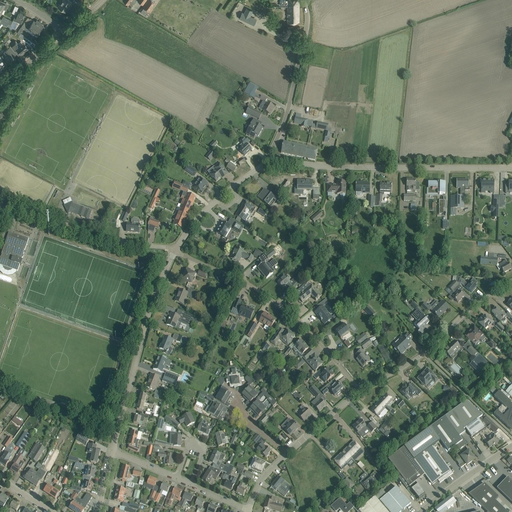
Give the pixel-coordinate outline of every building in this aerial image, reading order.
[(72,2),(68,0),(63,0),(61,3),(59,7),(65,12),(72,2)] [(152,0),(148,0),(143,7),(149,12),(156,2),(152,0)] [(299,8),(288,7),(287,24),(294,25),(294,22),(299,22),(299,11),(299,8)] [(250,13),(245,9),(239,17),(244,21),(250,13)] [(19,12),(16,11),(15,14),(13,20),(21,24),(25,15),(22,14),(23,11),(21,10),(19,12)] [(8,23),(2,19),(0,22),(0,29),(1,28),(0,26),(0,25),(2,23),(7,26),(8,23)] [(23,29),(31,34),(39,22),(36,20),(35,21),(33,20),(30,25),(27,23),(23,29)] [(39,22),(31,34),(33,35),(35,33),(38,35),(43,26),(41,25),(42,24),(39,22)] [(10,45),(12,48),(15,52),(18,49),(21,54),(28,48),(25,45),(25,46),(23,43),(22,44),(21,41),(18,44),(15,41),(11,44),(10,45)] [(5,58),(10,64),(16,59),(11,53),(13,51),(10,46),(4,51),(8,55),(5,58)] [(259,108),(263,111),(266,112),(270,115),(272,111),(271,110),(273,107),(269,105),(265,103),(267,99),(262,96),(261,98),(254,94),(257,89),(258,90),(259,88),(250,82),(249,84),(248,84),(247,85),(246,85),(244,88),(245,88),(243,93),(244,93),(244,94),(254,99),(254,100),(258,103),(260,100),(263,101),(259,108)] [(262,114),(249,108),(246,113),(259,119),(262,114)] [(295,118),(294,123),(302,125),(301,127),(306,128),(308,121),(295,118)] [(253,120),(245,135),(254,139),(256,135),(258,137),(263,128),(257,125),(258,122),(253,120)] [(328,124),(321,123),(317,122),(316,129),(327,131),(328,124)] [(240,151),(241,153),(245,156),(248,153),(247,153),(251,149),(246,145),(249,142),(245,138),(241,142),(245,146),(240,151)] [(281,153),(293,156),(295,144),(283,142),(281,153)] [(293,156),(304,158),(307,147),(295,144),(293,156)] [(307,147),(304,158),(315,161),(318,149),(307,147)] [(222,179),(228,174),(224,169),(221,165),(220,163),(215,167),(214,166),(208,172),(210,175),(213,179),(213,178),(216,182),(221,178),(222,179)] [(234,172),(237,168),(230,163),(226,167),(230,170),(234,172)] [(188,165),(185,170),(189,173),(193,169),(188,165)] [(206,186),(207,184),(205,182),(206,182),(200,177),(195,184),(195,183),(192,188),(198,192),(199,191),(202,193),(207,186),(206,186)] [(419,191),(419,188),(419,183),(415,183),(415,180),(407,180),(407,186),(407,191),(410,191),(410,190),(412,190),(412,191),(419,191)] [(494,193),(494,181),(485,181),(485,180),(480,180),(480,185),(481,185),(481,190),(485,190),(485,191),(490,191),(490,193),(494,193)] [(279,192),(282,194),(285,190),(284,190),(290,183),(288,181),(279,192)] [(295,189),(295,194),(303,194),(303,190),(312,191),(312,182),(297,181),(297,189),(295,189)] [(468,187),(468,186),(468,181),(456,181),(456,188),(460,188),(460,196),(450,196),(450,216),(456,216),(456,209),(464,209),(464,196),(465,196),(465,187),(468,187)] [(172,188),(178,191),(180,192),(182,186),(174,182),(172,188)] [(337,186),(327,185),(327,193),(337,193),(337,195),(340,195),(340,197),(342,199),(344,199),(345,197),(345,195),(346,182),(337,182),(337,186)] [(369,194),(369,184),(361,184),(361,183),(356,182),(356,195),(357,196),(361,197),(363,196),(363,194),(369,194)] [(428,194),(446,194),(446,182),(428,182),(428,194)] [(380,192),(391,193),(391,186),(391,183),(387,183),(387,185),(380,185),(380,192)] [(280,199),(282,196),(281,195),(282,194),(279,192),(276,190),(271,196),(264,189),(258,197),(271,208),(276,202),(278,204),(281,200),(280,199)] [(184,192),(181,199),(193,204),(196,198),(191,196),(184,192)] [(156,198),(153,197),(152,200),(149,207),(153,209),(156,202),(159,203),(160,200),(156,198)] [(181,205),(180,209),(189,213),(193,204),(181,199),(183,200),(181,205)] [(70,213),(89,220),(92,211),(74,204),(72,202),(69,204),(64,206),(68,214),(70,213)] [(240,219),(242,220),(245,222),(250,215),(247,213),(248,211),(247,210),(253,213),(256,208),(248,203),(246,206),(243,205),(240,211),(239,211),(236,216),(240,219)] [(178,208),(175,216),(186,221),(189,213),(180,209),(178,208)] [(263,216),(266,212),(260,208),(257,213),(263,216)] [(319,212),(311,219),(314,223),(322,215),(319,212)] [(186,221),(175,216),(173,220),(175,221),(173,225),(183,229),(186,221)] [(139,233),(140,225),(140,220),(131,219),(131,224),(127,224),(126,232),(139,233)] [(158,228),(160,222),(150,219),(148,225),(158,228)] [(216,233),(221,236),(225,238),(230,229),(240,235),(244,227),(236,223),(233,227),(228,224),(227,225),(223,223),(216,233)] [(23,255),(24,252),(24,250),(25,250),(29,239),(9,232),(5,244),(5,246),(4,246),(1,254),(2,254),(1,258),(0,257),(0,265),(3,266),(3,268),(5,270),(8,271),(11,271),(12,270),(18,271),(20,265),(21,265),(23,261),(21,260),(22,257),(23,258),(23,256),(23,255)] [(236,248),(231,259),(238,263),(241,257),(247,259),(246,260),(250,262),(253,257),(252,256),(249,255),(249,256),(243,253),(244,252),(236,248)] [(273,250),(265,256),(268,260),(276,254),(273,250)] [(480,264),(487,265),(497,266),(498,259),(505,259),(506,256),(495,255),(495,254),(488,253),(488,258),(481,257),(480,264)] [(499,265),(501,269),(504,273),(511,269),(509,265),(508,264),(506,260),(503,262),(503,263),(499,265)] [(264,262),(258,268),(266,279),(273,274),(272,273),(274,272),(275,271),(266,261),(264,262)] [(187,268),(182,280),(191,284),(192,281),(194,281),(195,278),(193,278),(195,273),(190,271),(191,270),(187,268)] [(343,282),(350,277),(346,272),(339,277),(343,282)] [(285,276),(282,279),(278,282),(280,285),(281,286),(282,288),(287,285),(289,288),(288,288),(292,291),(298,285),(300,287),(302,284),(298,281),(295,277),(290,282),(285,276)] [(453,293),(449,297),(452,301),(454,299),(458,303),(464,297),(459,292),(458,292),(455,289),(459,285),(458,284),(457,284),(459,277),(453,276),(452,281),(453,281),(448,287),(453,293)] [(475,286),(478,283),(474,280),(469,286),(464,281),(463,282),(460,279),(458,284),(459,285),(459,286),(461,284),(468,290),(472,293),(477,287),(475,286)] [(312,285),(301,294),(297,297),(302,303),(311,295),(316,301),(322,296),(312,285)] [(180,290),(175,301),(183,305),(188,293),(180,290)] [(254,311),(246,308),(247,307),(243,305),(243,306),(239,305),(241,301),(237,299),(231,314),(238,317),(239,315),(250,320),(254,311)] [(430,309),(435,314),(438,318),(444,313),(449,308),(445,304),(442,301),(439,305),(435,301),(430,306),(429,305),(428,307),(424,304),(421,307),(427,312),(430,309)] [(323,307),(319,310),(315,313),(321,320),(320,320),(321,321),(322,321),(324,324),(332,319),(323,307)] [(492,313),(495,316),(494,316),(502,324),(505,324),(506,322),(506,320),(505,319),(507,317),(505,316),(506,316),(502,312),(500,310),(499,311),(496,308),(492,313)] [(423,328),(429,322),(418,311),(415,314),(418,317),(415,319),(417,322),(414,325),(420,331),(418,332),(421,335),(426,331),(423,328)] [(171,313),(166,325),(175,328),(180,317),(171,313)] [(185,313),(183,318),(197,324),(200,318),(185,313)] [(262,317),(260,322),(265,325),(264,328),(264,329),(268,331),(270,328),(272,325),(275,320),(268,316),(269,315),(265,313),(262,317)] [(477,322),(481,325),(485,330),(488,326),(489,327),(493,323),(492,321),(488,317),(487,319),(484,316),(482,318),(481,317),(477,322)] [(252,323),(248,331),(245,335),(250,339),(253,334),(258,326),(252,323)] [(343,323),(338,327),(334,330),(341,339),(345,336),(349,332),(344,325),(343,323)] [(499,324),(495,327),(501,332),(504,329),(499,324)] [(466,336),(470,339),(473,342),(474,341),(475,341),(476,342),(479,339),(482,342),(485,338),(479,332),(476,329),(475,330),(474,330),(473,329),(472,330),(470,329),(467,332),(469,333),(466,336)] [(278,332),(275,336),(271,342),(275,345),(280,339),(288,346),(293,340),(292,339),(295,336),(288,330),(283,336),(278,332)] [(392,346),(398,351),(401,355),(411,346),(408,343),(413,338),(409,335),(408,333),(403,338),(402,336),(392,346)] [(364,334),(356,340),(359,345),(368,338),(364,334)] [(162,342),(159,349),(164,351),(164,353),(170,355),(172,349),(169,348),(172,340),(164,337),(164,338),(165,339),(163,343),(162,342)] [(177,342),(183,345),(186,339),(179,337),(177,342)] [(361,346),(364,350),(372,344),(369,340),(361,346)] [(488,343),(494,350),(498,346),(491,340),(488,343)] [(302,357),(303,358),(307,354),(306,354),(305,355),(303,353),(308,349),(301,341),(294,347),(295,347),(294,348),(293,350),(295,352),(297,352),(299,354),(299,357),(301,359),(302,357)] [(448,347),(444,351),(448,354),(450,357),(453,359),(457,356),(464,349),(460,344),(458,346),(457,344),(455,342),(449,348),(448,347)] [(260,350),(258,354),(262,357),(264,353),(265,354),(270,347),(265,343),(260,350)] [(489,363),(471,347),(467,351),(475,359),(470,365),(479,374),(481,371),(489,363)] [(280,359),(283,361),(292,351),(289,348),(280,359)] [(362,350),(360,352),(356,355),(358,358),(357,359),(363,367),(370,362),(362,350)] [(307,354),(303,358),(315,371),(322,364),(317,358),(318,357),(314,354),(310,358),(307,354)] [(171,362),(159,357),(156,362),(157,362),(154,370),(153,369),(153,370),(161,373),(164,365),(169,367),(171,362)] [(299,368),(305,363),(302,359),(297,364),(299,368)] [(316,380),(320,377),(325,383),(327,381),(327,382),(334,375),(332,373),(333,372),(331,370),(330,370),(328,368),(321,375),(318,372),(313,377),(316,380)] [(435,377),(427,369),(417,379),(422,383),(421,384),(424,386),(425,386),(431,380),(435,384),(438,381),(434,377),(435,377)] [(177,382),(179,377),(166,372),(164,377),(177,382)] [(242,378),(242,374),(238,374),(238,373),(237,373),(236,372),(232,372),(232,374),(231,374),(231,375),(227,376),(227,380),(226,380),(227,383),(229,383),(230,387),(234,387),(234,386),(238,385),(238,386),(242,386),(242,381),(244,381),(244,377),(242,378)] [(152,390),(154,391),(159,378),(151,375),(150,378),(151,379),(147,387),(146,387),(151,389),(150,390),(152,390)] [(175,387),(177,382),(164,377),(162,382),(175,387)] [(244,396),(243,397),(245,399),(253,391),(249,387),(252,383),(253,384),(255,381),(253,379),(249,383),(242,389),(245,391),(242,394),(244,396)] [(329,390),(335,396),(337,394),(337,395),(341,392),(340,391),(344,388),(338,382),(334,385),(331,382),(321,392),(324,395),(329,390)] [(403,389),(400,392),(405,397),(409,401),(413,396),(416,393),(418,396),(422,392),(415,387),(413,389),(409,384),(406,387),(405,386),(403,388),(403,389)] [(219,394),(229,400),(231,398),(229,397),(231,395),(226,392),(228,390),(222,386),(220,389),(221,389),(219,394)] [(318,400),(313,405),(319,412),(326,406),(318,398),(321,395),(314,386),(309,390),(318,400)] [(245,399),(248,402),(249,401),(250,402),(258,395),(253,391),(245,399)] [(499,392),(494,397),(502,405),(494,414),(511,431),(511,430),(511,405),(511,404),(511,403),(499,392)] [(296,393),(293,396),(298,402),(301,398),(296,393)] [(227,403),(229,400),(219,394),(216,399),(225,405),(226,402),(227,403)] [(393,403),(392,402),(393,400),(386,394),(378,402),(385,409),(388,411),(389,413),(392,410),(389,407),(393,403)] [(267,399),(266,400),(270,404),(271,404),(270,404),(273,407),(276,403),(270,397),(267,399)] [(400,409),(405,404),(400,400),(396,405),(400,409)] [(254,413),(262,405),(258,401),(250,408),(252,410),(251,411),(254,413)] [(445,417),(431,427),(440,441),(445,447),(448,452),(456,446),(457,448),(458,449),(460,449),(461,448),(461,449),(465,446),(465,445),(466,444),(466,443),(466,442),(463,438),(461,435),(465,432),(463,430),(465,429),(480,418),(482,416),(467,401),(450,413),(445,417)] [(388,411),(385,409),(378,402),(371,410),(374,413),(377,417),(380,414),(383,417),(388,411)] [(211,408),(222,414),(223,411),(222,411),(223,409),(214,403),(211,408)] [(264,403),(262,405),(254,413),(256,416),(257,415),(259,416),(268,407),(264,403)] [(299,416),(301,418),(304,422),(311,415),(303,406),(300,408),(303,412),(299,416)] [(222,414),(211,408),(208,413),(217,419),(219,416),(220,417),(222,414)] [(134,423),(138,425),(139,425),(140,422),(143,423),(143,421),(147,422),(149,416),(140,414),(139,417),(135,416),(134,423)] [(179,420),(179,421),(180,424),(185,422),(187,427),(194,423),(190,414),(183,417),(184,418),(179,420)] [(167,415),(164,419),(177,428),(180,425),(167,415)] [(265,415),(258,423),(262,425),(268,418),(265,415)] [(15,417),(12,421),(20,427),(23,423),(15,417)] [(480,418),(465,429),(471,437),(473,436),(475,437),(479,434),(478,432),(486,426),(487,427),(488,426),(483,421),(480,418)] [(483,421),(488,426),(487,427),(489,429),(490,428),(491,429),(493,431),(495,433),(499,429),(497,427),(494,425),(486,418),(483,421)] [(285,429),(284,430),(286,432),(290,435),(295,430),(295,431),(298,428),(295,424),(292,421),(289,419),(286,422),(289,425),(285,429)] [(200,424),(199,426),(197,431),(208,435),(211,428),(204,425),(206,422),(203,420),(201,424),(200,424)] [(357,433),(361,437),(364,434),(362,433),(367,429),(371,434),(377,428),(372,423),(366,427),(365,426),(360,420),(353,427),(358,432),(357,433)] [(386,420),(380,427),(381,428),(386,432),(383,435),(386,438),(390,434),(388,432),(392,428),(393,426),(386,420)] [(431,427),(404,447),(421,470),(425,475),(429,481),(432,485),(438,481),(440,483),(453,473),(448,467),(448,468),(443,460),(432,447),(440,441),(431,427)] [(132,431),(130,438),(138,440),(137,440),(139,432),(135,431),(134,432),(132,431)] [(30,436),(25,432),(16,446),(21,450),(30,436)] [(223,433),(220,433),(215,435),(219,447),(226,445),(225,438),(229,437),(227,433),(223,434),(223,433)] [(76,441),(86,447),(90,440),(80,434),(76,441)] [(170,434),(169,445),(173,446),(176,446),(181,447),(181,436),(180,436),(180,434),(170,434)] [(252,440),(256,444),(261,438),(257,434),(252,440)] [(482,438),(484,441),(489,448),(492,446),(493,447),(500,442),(494,434),(486,440),(484,436),(482,438)] [(238,437),(234,435),(230,443),(234,445),(238,437)] [(13,440),(9,437),(3,445),(7,448),(13,440)] [(138,440),(130,438),(128,445),(129,445),(128,449),(137,453),(139,449),(137,448),(138,440)] [(150,456),(153,444),(144,442),(144,446),(149,447),(147,455),(150,456)] [(354,442),(344,451),(352,460),(362,451),(357,445),(354,442)] [(35,454),(40,446),(36,443),(31,452),(35,454)] [(261,454),(262,454),(265,457),(271,451),(266,447),(266,448),(261,443),(256,449),(261,453),(261,454)] [(88,444),(87,448),(86,453),(92,454),(91,457),(92,457),(91,463),(97,464),(99,452),(95,451),(96,446),(88,444)] [(40,446),(35,454),(31,460),(36,463),(45,449),(40,446)] [(400,450),(388,460),(400,475),(397,477),(398,477),(406,488),(409,486),(409,487),(415,482),(425,475),(421,470),(404,447),(400,450)] [(7,448),(4,452),(6,453),(3,457),(0,461),(0,463),(5,467),(12,456),(10,455),(12,451),(7,448)] [(466,464),(467,465),(472,462),(471,461),(474,459),(468,450),(462,454),(462,456),(464,460),(463,460),(464,461),(458,465),(461,468),(466,464)] [(344,451),(334,461),(337,464),(342,470),(347,465),(352,460),(344,451)] [(209,462),(214,464),(216,466),(219,459),(223,461),(225,456),(218,453),(218,454),(214,452),(209,462)] [(158,453),(158,457),(166,458),(165,465),(167,465),(168,465),(172,466),(173,455),(167,454),(158,453)] [(22,469),(21,469),(25,463),(22,461),(24,458),(18,454),(13,463),(15,464),(11,470),(18,475),(22,469)] [(261,473),(265,463),(261,461),(256,458),(256,459),(253,458),(249,468),(251,469),(261,473)] [(53,465),(55,461),(52,459),(51,459),(48,465),(49,465),(46,468),(49,470),(53,465)] [(94,478),(95,470),(92,470),(92,466),(76,463),(74,468),(85,470),(84,476),(83,475),(82,479),(83,479),(90,480),(91,477),(94,478)] [(123,466),(121,473),(128,474),(130,466),(126,465),(126,467),(123,466)] [(227,474),(226,473),(226,474),(230,476),(234,467),(230,465),(227,474)] [(216,479),(221,471),(218,470),(216,468),(213,473),(212,473),(208,470),(202,480),(206,482),(206,483),(207,482),(209,484),(213,477),(216,479)] [(133,476),(141,478),(142,472),(134,469),(133,476)] [(25,479),(31,483),(35,477),(32,475),(35,472),(31,470),(29,473),(25,479)] [(128,474),(121,473),(119,479),(122,480),(122,481),(126,482),(127,479),(130,480),(131,475),(128,474)] [(35,477),(31,483),(36,487),(41,481),(40,481),(43,477),(39,475),(37,478),(35,477)] [(367,475),(360,482),(367,490),(376,482),(371,476),(369,477),(367,475)] [(226,481),(224,487),(231,490),(236,479),(231,477),(229,483),(226,481)] [(285,497),(289,492),(285,488),(288,485),(279,477),(271,486),(276,490),(285,497)] [(342,482),(349,489),(354,485),(346,477),(342,482)] [(497,489),(511,503),(511,481),(508,477),(497,489)] [(154,487),(157,481),(150,478),(147,484),(144,483),(143,487),(150,490),(151,489),(153,490),(154,487)] [(81,488),(81,489),(84,490),(86,490),(91,491),(92,484),(90,483),(90,481),(90,480),(83,479),(82,483),(81,488)] [(54,489),(50,496),(55,499),(58,495),(60,492),(57,491),(61,483),(59,482),(57,485),(54,489)] [(409,487),(419,500),(425,495),(418,485),(415,482),(409,487)] [(157,493),(154,501),(158,503),(163,491),(167,493),(170,487),(163,483),(160,490),(158,494),(157,493)] [(239,487),(238,488),(236,492),(243,496),(246,490),(243,489),(245,485),(241,483),(239,487)] [(484,484),(468,495),(486,511),(506,511),(494,501),(498,498),(484,484)] [(46,488),(44,492),(50,496),(54,489),(48,485),(46,488)] [(117,487),(116,494),(123,496),(124,493),(125,494),(126,490),(117,487)] [(401,511),(411,504),(396,487),(387,496),(382,490),(357,511),(401,511)] [(180,498),(180,497),(182,492),(174,489),(172,494),(170,493),(165,504),(171,507),(174,499),(176,496),(180,498)] [(77,495),(80,492),(75,491),(70,498),(74,500),(69,508),(74,511),(75,511),(82,501),(77,497),(78,496),(77,495)] [(181,502),(179,502),(177,506),(183,508),(187,501),(191,502),(193,497),(185,493),(181,502)] [(0,494),(0,507),(2,509),(5,505),(6,503),(9,499),(2,495),(1,495),(0,494)] [(125,499),(126,497),(123,496),(116,494),(114,501),(123,503),(124,499),(125,499)] [(82,501),(75,511),(82,511),(84,510),(85,507),(86,508),(91,500),(85,496),(82,501)] [(455,497),(437,511),(438,511),(445,511),(458,502),(455,497)] [(283,511),(284,508),(284,507),(282,507),(282,506),(276,504),(276,500),(274,500),(274,499),(270,498),(269,501),(266,500),(264,508),(269,510),(270,510),(270,509),(280,511),(281,511),(283,511)] [(331,507),(332,508),(335,511),(339,508),(343,511),(347,511),(353,507),(350,503),(347,506),(340,498),(331,507)] [(195,504),(198,506),(197,509),(198,509),(196,511),(203,511),(204,509),(202,508),(205,502),(198,499),(195,504)] [(13,502),(11,506),(10,507),(16,511),(20,506),(13,502)] [(208,508),(206,511),(215,511),(218,508),(208,503),(206,507),(208,508)]
